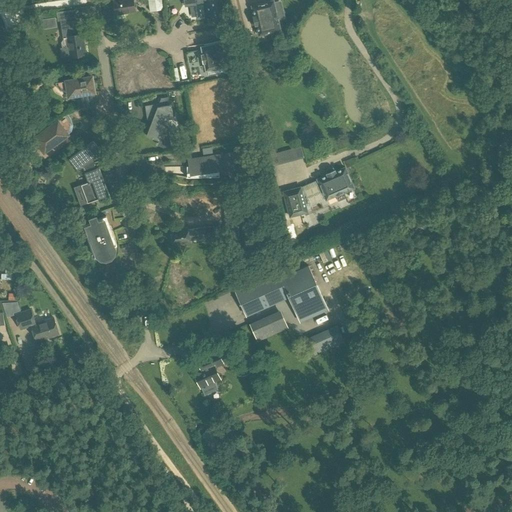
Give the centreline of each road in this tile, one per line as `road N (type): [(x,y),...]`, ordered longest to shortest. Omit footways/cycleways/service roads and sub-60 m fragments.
road 1 (residential): [(110,377),(145,342),(100,46)]
road 2 (residential): [(110,377),(92,350),(0,383)]
road 3 (unknown): [(92,350),(38,270),(18,255)]
